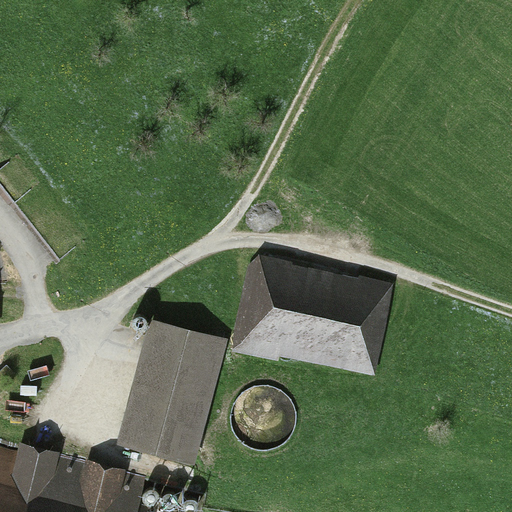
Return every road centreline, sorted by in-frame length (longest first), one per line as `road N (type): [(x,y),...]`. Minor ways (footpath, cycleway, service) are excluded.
road 1 (track): [(198,250),(266,242),(332,251),(511,310)]
road 2 (track): [(249,202),(357,0)]
